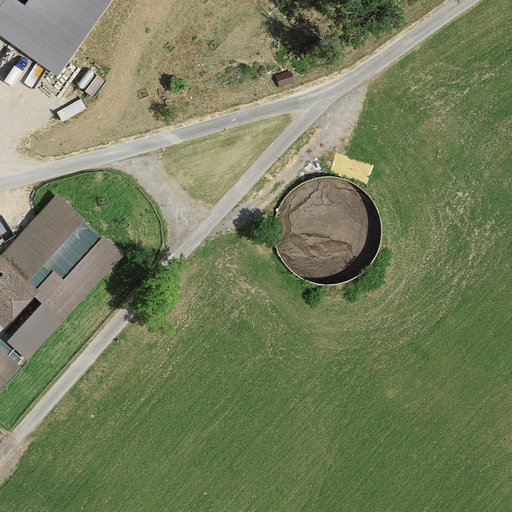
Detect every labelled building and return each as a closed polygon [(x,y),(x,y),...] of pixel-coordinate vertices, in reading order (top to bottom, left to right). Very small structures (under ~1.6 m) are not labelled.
[(109,0),(37,0),(29,13),(10,0),(0,14),(0,38),(57,77),(109,0)] [(295,275),(312,283),(331,284),(349,279),(364,268),(375,253),(380,235),(379,216),(372,199),(360,185),(345,176),(327,173),(309,175),(293,182),(280,195),(272,210),(269,228),(272,246),(281,263),(295,275)] [(59,199),(6,263),(71,320),(126,260),(59,199)] [(0,257),(0,328),(8,336),(45,301),(6,263),(0,257)] [(14,341),(33,359),(69,321),(50,303),(14,341)] [(0,348),(0,401),(26,372),(0,348)]
